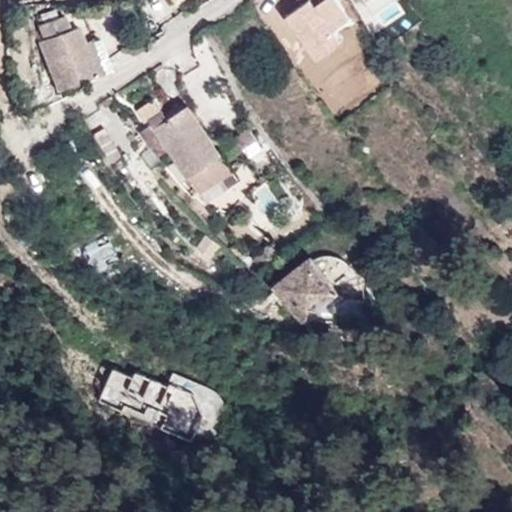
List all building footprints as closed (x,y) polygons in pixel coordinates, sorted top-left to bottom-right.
[(39,42),(59,92),(105,73),(92,40),(85,43),(78,26),(71,29),(66,15),(39,26),(44,40),(39,42)] [(223,194),(239,183),(186,106),(168,118),(162,111),(149,120),(152,124),(170,149),(202,196),(217,185),(223,194)] [(170,149),(152,124),(139,132),(157,158),(170,149)] [(217,185),(202,196),(208,205),(223,194),(217,185)] [(271,244),(257,258),(268,269),(282,255),(271,244)] [(339,295),(312,261),(279,288),(300,314),(317,313),(339,295)] [(119,358),(101,400),(199,443),(223,388),(180,369),(174,382),(119,358)]
